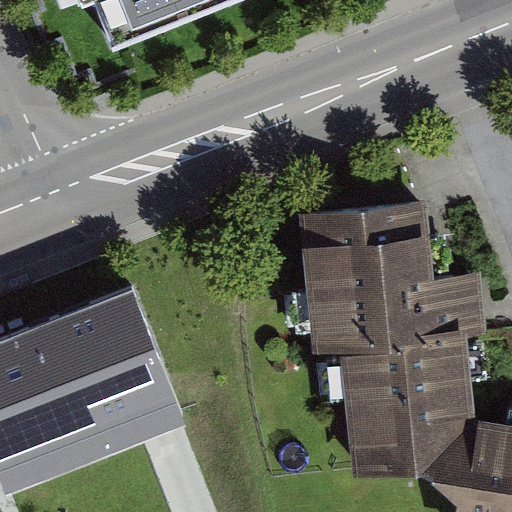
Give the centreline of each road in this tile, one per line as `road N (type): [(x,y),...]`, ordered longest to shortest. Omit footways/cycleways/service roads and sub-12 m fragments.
road 1 (secondary): [(63,200),(511,24)]
road 2 (residential): [(63,200),(0,61)]
